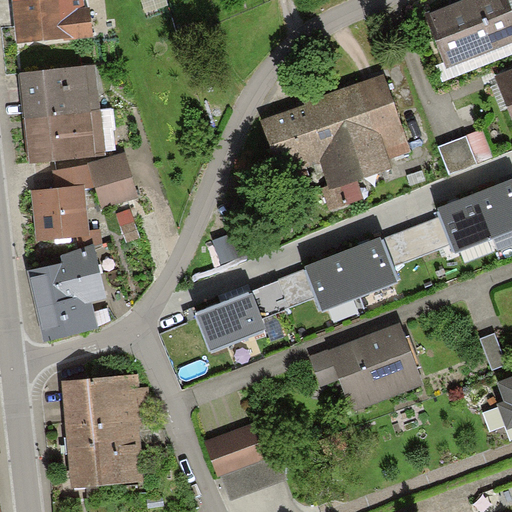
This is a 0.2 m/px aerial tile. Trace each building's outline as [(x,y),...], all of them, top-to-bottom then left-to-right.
[(81,0),(41,0),(19,1),(22,39),(92,34),(91,12),(82,13),(81,0)] [(511,30),(499,0),(468,0),(432,15),(451,63),(511,37),(511,30)] [(84,67),(25,73),(30,117),(101,110),(100,101),(88,102),(84,67)] [(511,75),(502,80),(511,105),(511,75)] [(386,82),(309,109),(324,151),(330,149),(342,184),(388,168),(384,157),(409,148),(386,82)] [(113,108),(101,110),(30,117),(35,162),(106,154),(105,149),(115,147),(113,127),(115,127),(113,108)] [(324,151),(309,109),(264,124),(278,166),(302,158),(324,151)] [(480,131),(441,146),(450,172),(490,158),(480,131)] [(126,157),(92,166),(98,186),(102,205),(135,197),(126,157)] [(302,158),(278,166),(285,184),(309,176),(302,158)] [(90,163),(58,171),(59,189),(82,187),(98,186),(92,166),(90,163)] [(511,181),(477,195),(493,237),(511,230),(511,181)] [(340,184),(326,189),(333,207),(346,202),(340,184)] [(59,189),(37,191),(41,237),(56,235),(61,240),(69,239),(72,234),(86,233),(82,187),(59,189)] [(477,195),(437,210),(440,217),(451,247),(453,252),(493,237),(477,195)] [(440,217),(411,228),(422,258),(451,247),(440,217)] [(411,228),(383,239),(394,269),(422,258),(411,228)] [(383,239),(345,253),(361,295),(399,280),(394,269),(383,239)] [(92,248),(65,254),(68,263),(77,298),(103,291),(92,248)] [(345,253),(306,268),(318,299),(321,310),(361,295),(345,253)] [(77,298),(68,263),(30,272),(44,324),(81,315),(77,298)] [(306,268),(277,279),(289,310),(318,299),(306,268)] [(277,279),(248,290),(260,321),(289,310),(277,279)] [(248,290),(197,309),(213,351),(264,332),(260,321),(248,290)] [(81,315),(44,324),(47,338),(94,326),(91,312),(81,315)] [(398,329),(334,353),(342,375),(343,376),(351,373),(362,401),(391,390),(389,383),(415,373),(398,329)] [(498,337),(483,342),(493,369),(507,363),(498,337)] [(342,375),(334,353),(317,360),(325,382),(342,375)] [(65,379),(69,423),(92,421),(93,440),(96,440),(135,437),(134,424),(132,388),(131,374),(65,379)] [(511,381),(503,385),(510,402),(503,405),(510,423),(511,422),(511,381)] [(150,387),(132,388),(134,424),(152,422),(150,387)] [(75,484),(99,482),(96,440),(93,440),(92,421),(69,423),(70,436),(66,436),(67,455),(73,454),(75,484)] [(253,429),(211,445),(223,476),(265,460),(253,429)] [(135,437),(96,440),(99,482),(138,479),(137,455),(135,437)] [(265,460),(223,476),(232,500),(287,479),(278,455),(265,460)]
